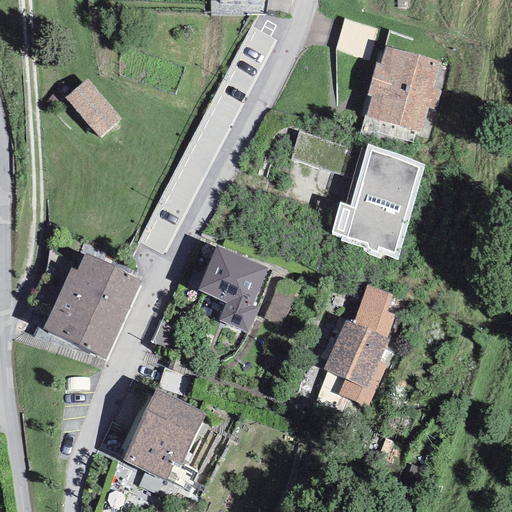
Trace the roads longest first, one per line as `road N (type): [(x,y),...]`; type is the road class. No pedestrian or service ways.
road 1 (residential): [(306,0),(282,66),(166,272),(85,451),(71,511)]
road 2 (residential): [(0,190),(1,328),(22,511)]
